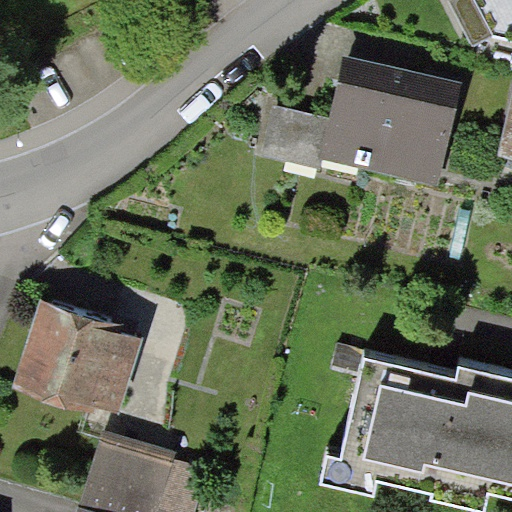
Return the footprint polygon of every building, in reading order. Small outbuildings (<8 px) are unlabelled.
[(511,32),(511,0),(478,0),(493,29),(511,32)] [(320,161),(321,158),(431,183),(454,82),(345,57),(330,122),(273,109),(264,148),(320,161)] [(511,110),(503,147),(511,149),(511,110)] [(132,337),(109,329),(111,323),(40,300),(14,382),(85,405),(87,398),(110,405),(132,337)] [(331,458),(511,500),(511,373),(450,360),(447,373),(356,352),(331,458)] [(75,508),(78,509),(89,511),(140,511),(143,505),(169,511),(182,511),(195,468),(94,439),(81,487),(75,508)]
